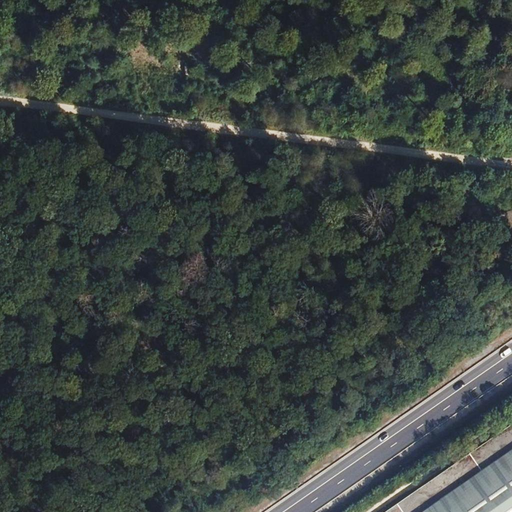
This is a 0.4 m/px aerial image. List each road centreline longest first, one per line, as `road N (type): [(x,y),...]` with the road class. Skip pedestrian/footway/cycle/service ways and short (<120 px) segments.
road 1 (track): [(511,165),(0,99)]
road 2 (primary): [(291,511),(511,358)]
